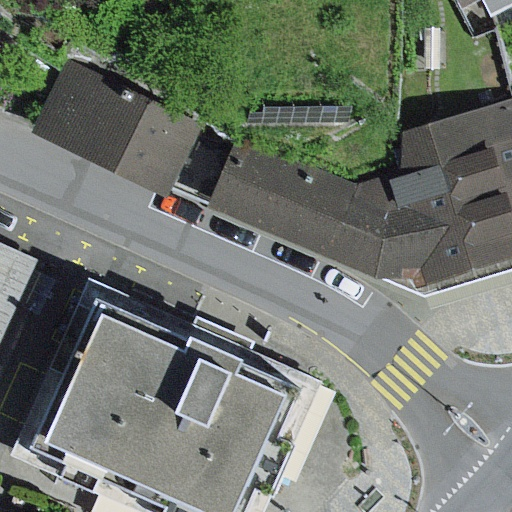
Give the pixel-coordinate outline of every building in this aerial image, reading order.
[(0,0),(0,32),(17,5),(3,0),(0,0)] [(450,0),(456,12),(480,0),(450,0)] [(64,64),(37,126),(175,187),(203,126),(64,64)] [(511,242),(511,93),(388,135),(399,169),(359,183),(241,137),(216,196),(388,267),(428,253),(433,269),(511,242)] [(0,387),(53,254),(0,232),(0,387)] [(297,360),(106,275),(26,454),(160,511),(286,511),(342,380),(297,360)]
